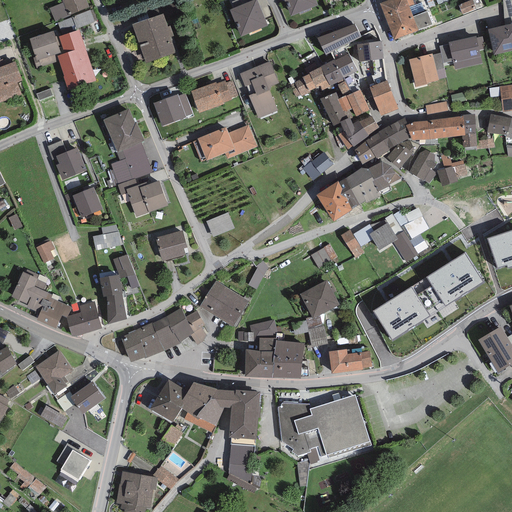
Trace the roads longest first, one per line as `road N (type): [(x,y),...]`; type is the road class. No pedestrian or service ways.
road 1 (residential): [(132,367),(286,384),(376,375),(414,363),(510,297)]
road 2 (residential): [(244,250),(265,253),(405,203),(430,202),(463,228),(510,297)]
road 3 (residential): [(374,9),(140,95)]
road 4 (residential): [(409,116),(353,149),(282,223),(244,250)]
road 5 (residential): [(215,270),(140,95)]
road 6 (residential): [(215,270),(86,349)]
road 7 (residential): [(140,95),(0,146)]
road 8 (residential): [(98,511),(132,367)]
road 9 (residential): [(159,511),(209,458),(226,414)]
